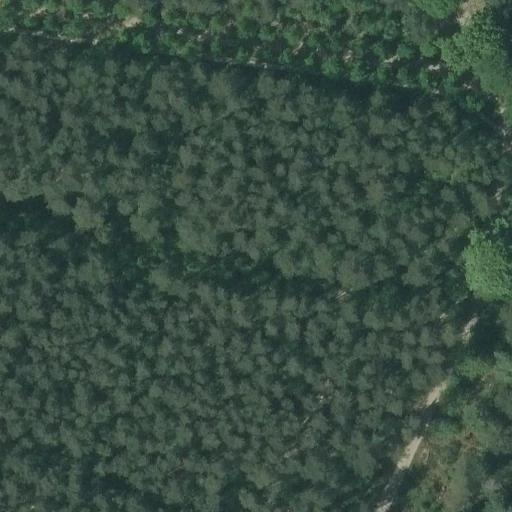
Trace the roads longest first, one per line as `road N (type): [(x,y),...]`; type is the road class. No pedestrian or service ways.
road 1 (track): [(0,7),(431,67),(482,81)]
road 2 (track): [(475,294),(377,511)]
road 3 (track): [(511,128),(475,294)]
